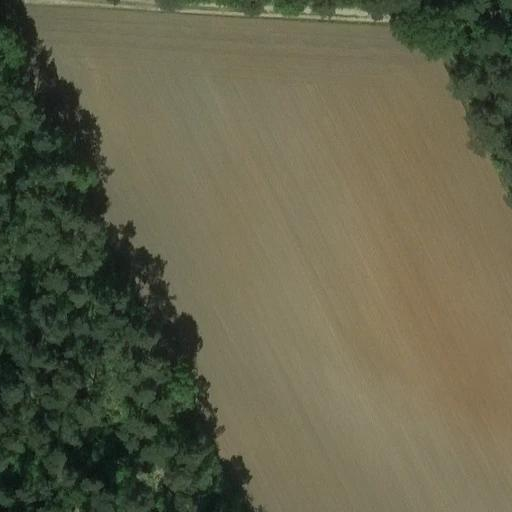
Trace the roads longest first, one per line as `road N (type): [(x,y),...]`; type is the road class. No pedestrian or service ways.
road 1 (track): [(511,34),(131,10),(130,0)]
road 2 (track): [(131,10),(0,7)]
